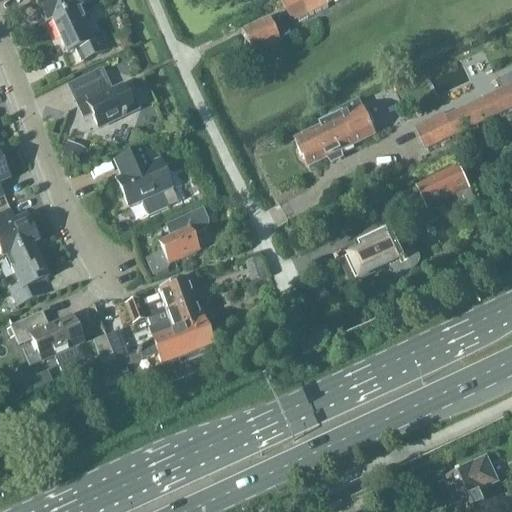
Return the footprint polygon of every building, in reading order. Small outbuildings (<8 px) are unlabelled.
[(35,0),(46,25),(52,22),(51,22),(77,10),(77,11),(81,9),(76,0),(35,0)] [(283,0),(280,2),(291,23),(327,6),(324,0),(283,0)] [(52,22),(67,56),(77,51),(82,63),(107,52),(100,35),(90,39),(77,11),(77,10),(51,22),(52,22)] [(268,20),(241,33),(245,42),(244,45),(247,51),(250,53),(252,56),(279,42),(290,36),(280,16),(269,21),(268,20)] [(128,39),(119,44),(123,53),(133,48),(128,39)] [(511,74),(499,80),(505,92),(511,88),(511,74)] [(103,82),(73,96),(84,119),(91,115),(98,130),(122,119),(122,120),(126,119),(125,117),(138,111),(133,101),(130,103),(122,88),(109,94),(103,82)] [(446,118),(417,131),(427,151),(511,111),(511,88),(505,92),(446,119),(446,118)] [(334,125),(296,143),(300,150),(298,154),(302,161),(305,162),(310,171),(329,161),(332,166),(344,161),(342,155),(357,148),(377,138),(374,131),(373,129),(374,125),(370,117),(366,116),(359,102),(330,116),(334,125)] [(171,142),(169,147),(171,152),(176,154),(182,152),(184,147),(182,141),(176,139),(171,142)] [(67,147),(62,159),(81,167),(86,155),(67,147)] [(148,168),(141,152),(116,163),(123,179),(116,182),(128,209),(141,204),(147,219),(167,210),(160,195),(171,190),(159,163),(148,168)] [(0,199),(3,198),(0,190),(0,185),(9,182),(0,161),(0,199)] [(461,168),(418,189),(428,211),(458,197),(471,190),(461,168)] [(471,190),(458,197),(463,208),(476,202),(471,190)] [(0,253),(3,260),(7,259),(6,258),(32,247),(37,245),(26,219),(15,224),(10,212),(0,216),(0,253)] [(163,254),(146,262),(153,277),(155,276),(167,271),(168,267),(199,253),(192,238),(202,233),(203,233),(204,232),(205,231),(206,230),(206,229),(206,228),(207,226),(207,225),(206,224),(206,222),(201,212),(165,228),(170,239),(158,245),(163,254)] [(388,231),(345,251),(349,260),(347,262),(349,266),(346,267),(352,282),(355,280),(357,284),(390,269),(391,268),(396,277),(399,280),(402,281),(406,281),(410,279),(420,265),(420,264),(420,263),(420,261),(420,260),(419,259),(418,258),(417,257),(416,256),(414,256),(413,257),(412,257),(406,259),(406,258),(396,237),(392,239),(388,231)] [(6,258),(7,259),(19,287),(10,292),(17,308),(42,297),(37,286),(47,281),(32,247),(6,258)] [(257,260),(245,264),(250,283),(266,279),(263,266),(257,260)] [(137,302),(125,307),(133,327),(147,321),(194,303),(185,282),(157,292),(161,302),(143,309),(140,310),(137,302)] [(194,303),(147,321),(150,329),(147,331),(152,343),(202,324),(194,303)] [(42,315),(10,329),(11,330),(15,339),(18,348),(32,342),(42,364),(55,358),(61,373),(83,364),(76,349),(83,346),(71,319),(48,329),(42,315)] [(129,359),(123,361),(126,369),(157,357),(161,367),(159,369),(194,356),(197,362),(212,356),(210,349),(211,349),(202,324),(152,343),(153,344),(138,355),(135,356),(129,359)] [(119,334),(106,339),(115,363),(128,358),(126,353),(119,334)] [(123,361),(102,369),(107,382),(127,374),(123,361)] [(486,460),(456,474),(457,476),(446,481),(454,498),(455,497),(458,503),(452,505),(455,511),(498,511),(493,500),(488,502),(483,492),(498,485),(486,460)]
